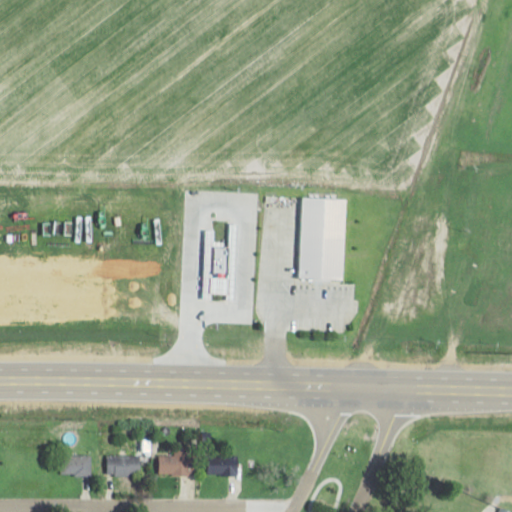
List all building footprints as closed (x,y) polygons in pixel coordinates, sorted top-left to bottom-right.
[(345,279),(347,199),(302,198),(300,278),(345,279)] [(59,457),(59,475),(82,475),(82,457),(59,457)] [(165,457),(165,475),(187,475),(187,457),(165,457)] [(107,460),(107,477),(130,477),(130,460),(107,460)] [(207,460),(207,477),(230,477),(230,460),(207,460)]
